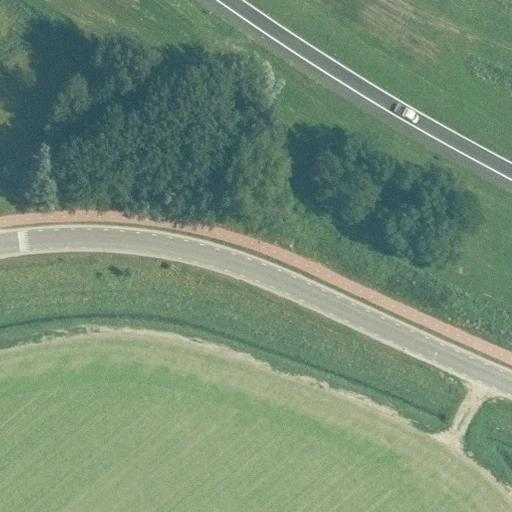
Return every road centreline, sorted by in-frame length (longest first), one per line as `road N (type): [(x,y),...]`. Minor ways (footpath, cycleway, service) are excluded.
road 1 (secondary): [(0,244),(145,242),(210,255),(511,387)]
road 2 (motorway): [(224,0),(511,176)]
